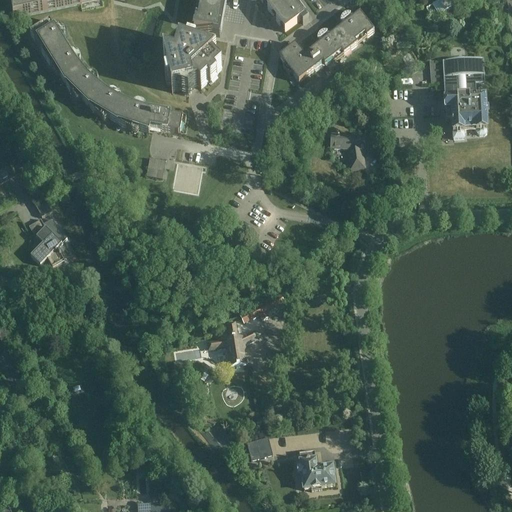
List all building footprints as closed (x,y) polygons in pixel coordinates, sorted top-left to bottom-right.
[(15,0),(19,18),(101,1),(100,0),(15,0)] [(198,0),(195,20),(194,29),(213,32),(212,37),(220,38),(226,0),(250,0),(251,1),(252,1),(253,1),(254,1),(255,1),(256,1),(256,0),(259,0),(281,29),(280,30),(283,34),(284,33),(285,34),(300,22),(303,26),(309,21),(292,0),(198,0)] [(439,0),(439,1),(432,5),(439,15),(452,7),(452,9),(460,4),(457,0),(439,0)] [(304,58),(295,46),(279,59),(299,84),(323,65),(325,67),(341,54),(343,57),(374,34),(360,15),(304,58)] [(76,65),(50,23),(30,35),(57,79),(60,77),(77,104),(82,101),(104,124),(109,120),(136,136),(139,131),(149,134),(149,129),(180,135),(183,119),(144,112),(133,108),(118,102),(108,96),(95,86),(86,78),(76,65)] [(175,59),(163,56),(168,77),(164,78),(166,87),(170,86),(172,94),(186,91),(188,96),(189,96),(188,94),(191,94),(190,89),(198,88),(201,91),(208,84),(210,87),(217,80),(215,78),(222,71),(212,60),(216,57),(207,54),(208,50),(196,47),(188,44),(187,47),(179,45),(178,49),(175,59)] [(483,60),(442,62),(445,99),(461,97),(461,100),(445,101),(446,113),(451,113),(453,133),(453,141),(464,140),(464,133),(477,132),(477,135),(479,137),(485,137),(487,135),(487,132),(487,131),(487,117),(488,117),(488,111),(486,111),(485,99),(476,99),(475,85),(485,84),(483,60)] [(308,104),(313,111),(321,105),(316,98),(308,104)] [(377,129),(375,115),(365,117),(367,130),(377,129)] [(331,150),(347,151),(351,174),(366,171),(363,156),(364,156),(365,137),(351,136),(351,139),(332,138),(331,150)] [(17,141),(10,146),(20,164),(28,160),(17,141)] [(149,160),(148,170),(146,178),(162,181),(166,163),(149,160)] [(0,185),(16,176),(8,162),(0,166),(0,185)] [(41,222),(29,229),(40,249),(31,258),(40,268),(47,261),(52,270),(64,263),(57,250),(67,241),(59,233),(59,234),(53,223),(44,228),(41,222)] [(256,311),(240,319),(244,326),(259,318),(262,323),(269,320),(266,314),(263,307),(256,311)] [(230,341),(216,343),(217,351),(227,349),(230,370),(232,369),(232,371),(236,370),(235,369),(246,367),(242,348),(258,340),(255,333),(244,337),(245,338),(237,339),(235,324),(227,325),(230,341)] [(247,445),(252,463),(273,458),(269,440),(247,445)] [(298,470),(299,473),(317,470),(317,469),(315,453),(299,455),(301,469),(298,470)] [(317,470),(299,473),(299,476),(302,476),(304,491),(311,490),(311,493),(322,491),(322,489),(335,487),(333,467),(317,469),(317,470)] [(176,489),(175,472),(163,473),(164,489),(176,489)]
